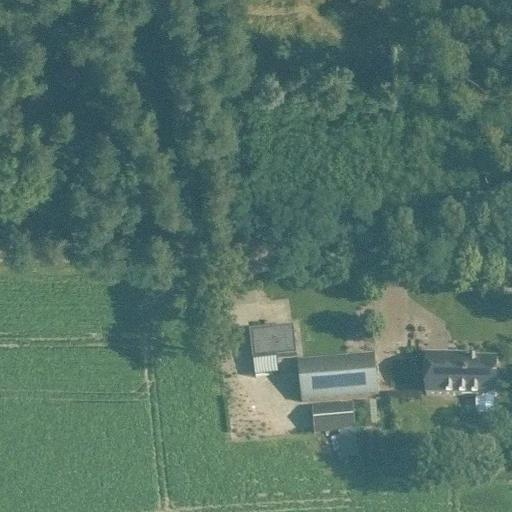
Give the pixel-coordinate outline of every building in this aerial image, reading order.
[(218,314),(221,334),(228,389),(253,385),(243,311),(218,314)] [(297,358),(294,328),(250,333),(254,363),(297,358)] [(426,356),(426,376),(426,397),(476,398),(476,416),(496,417),(497,398),(498,361),(467,361),(467,357),(426,356)] [(378,397),(377,377),(375,357),(298,364),(301,404),(378,397)] [(268,395),(230,399),(233,424),(271,419),(268,395)] [(356,433),(355,405),(312,408),(315,436),(356,433)]
